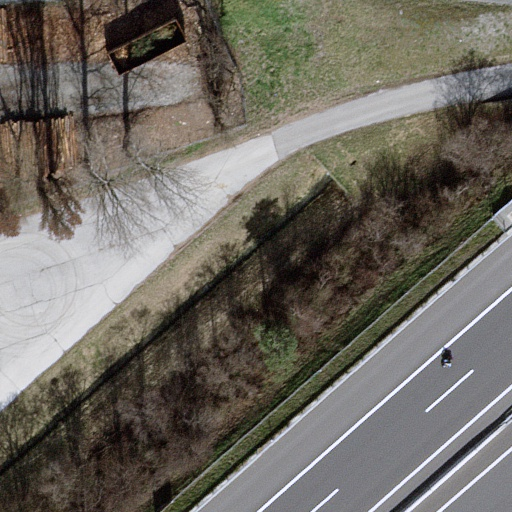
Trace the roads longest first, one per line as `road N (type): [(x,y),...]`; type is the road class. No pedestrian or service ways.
road 1 (track): [(196,206),(300,126),(511,79)]
road 2 (track): [(0,390),(196,206)]
road 3 (motorway): [(511,335),(310,511)]
road 4 (track): [(0,256),(196,206)]
